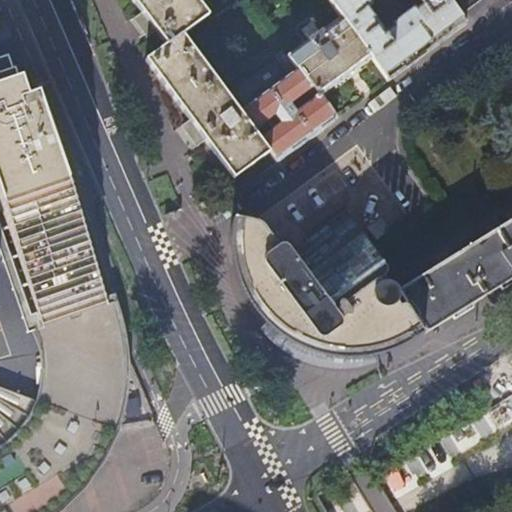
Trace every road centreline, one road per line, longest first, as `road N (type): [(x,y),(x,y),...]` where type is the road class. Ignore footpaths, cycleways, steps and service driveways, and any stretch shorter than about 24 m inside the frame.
road 1 (primary): [(264,485),(212,388),(47,0)]
road 2 (residential): [(192,217),(249,207),(511,17)]
road 3 (secondary): [(511,329),(264,485)]
